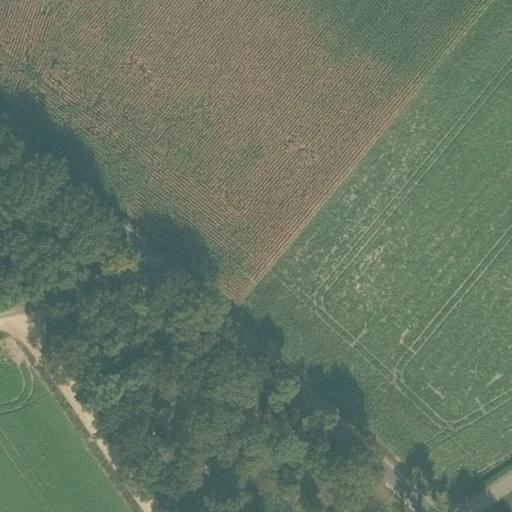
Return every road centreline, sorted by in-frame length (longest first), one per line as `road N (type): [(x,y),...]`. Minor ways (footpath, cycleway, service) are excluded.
road 1 (unclassified): [(411,511),(163,287)]
road 2 (track): [(158,511),(24,315)]
road 3 (unclassified): [(163,287),(0,160)]
road 4 (unclassified): [(0,320),(163,287)]
